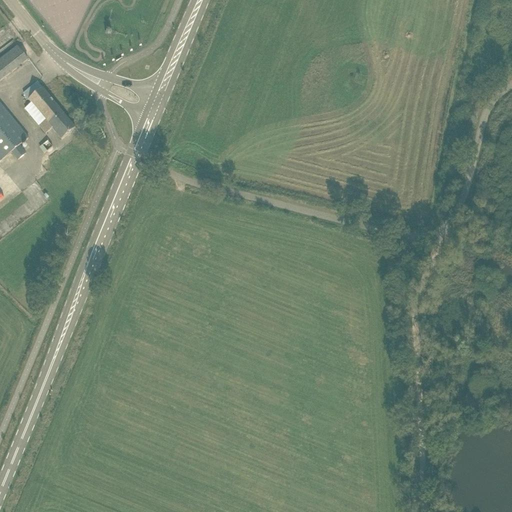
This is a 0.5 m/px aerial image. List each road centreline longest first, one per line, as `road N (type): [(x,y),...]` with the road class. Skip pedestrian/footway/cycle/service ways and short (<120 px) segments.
road 1 (unclassified): [(136,155),(180,179),(430,237),(456,212),(486,110),(511,84)]
road 2 (primary): [(0,489),(136,155)]
road 3 (track): [(476,0),(434,194),(439,234)]
road 4 (unclassified): [(11,0),(60,58),(103,83)]
